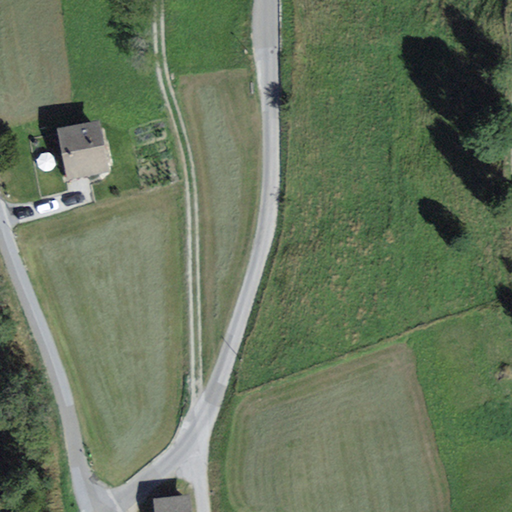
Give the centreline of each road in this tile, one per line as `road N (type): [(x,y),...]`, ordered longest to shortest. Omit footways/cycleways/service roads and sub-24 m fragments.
road 1 (tertiary): [(113,511),(198,424),(260,253),(272,146),(267,0)]
road 2 (track): [(198,424),(187,203),(155,53),(161,0)]
road 3 (residential): [(0,205),(56,371),(89,505),(100,511)]
